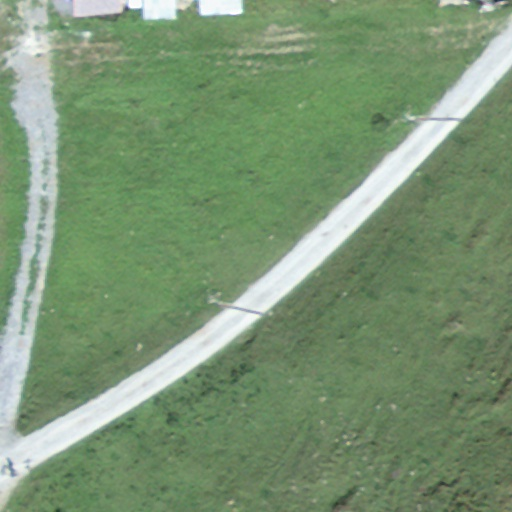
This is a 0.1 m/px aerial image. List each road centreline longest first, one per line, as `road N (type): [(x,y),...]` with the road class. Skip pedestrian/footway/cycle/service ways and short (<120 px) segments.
road 1 (track): [(0,462),(208,338),(408,159),(511,33)]
road 2 (track): [(0,402),(31,277),(47,112),(14,74),(0,77)]
